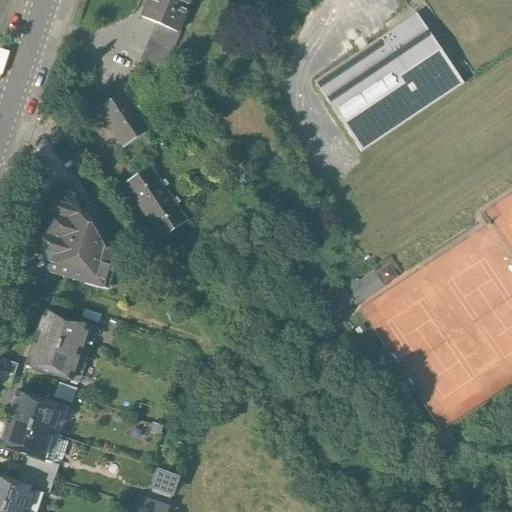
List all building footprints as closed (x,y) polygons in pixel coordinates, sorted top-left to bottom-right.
[(0,0),(0,32),(9,0),(0,0)] [(201,0),(139,0),(133,14),(184,38),(201,0)] [(391,32),(415,16),(409,7),(385,23),(391,32)] [(467,84),(422,18),(319,86),(364,153),(467,84)] [(99,114),(123,152),(150,134),(126,97),(99,114)] [(127,186),(162,241),(191,222),(156,168),(127,186)] [(76,200),(41,192),(25,269),(109,283),(113,255),(76,200)] [(378,270),(350,285),(359,301),(386,287),(378,270)] [(48,312),(40,337),(80,350),(88,326),(48,312)] [(72,375),(80,350),(40,337),(32,362),(72,375)] [(16,396),(8,421),(54,436),(62,410),(16,396)] [(46,461),(54,436),(8,421),(0,447),(46,461)] [(0,479),(0,507),(14,511),(27,511),(34,491),(0,479)]
